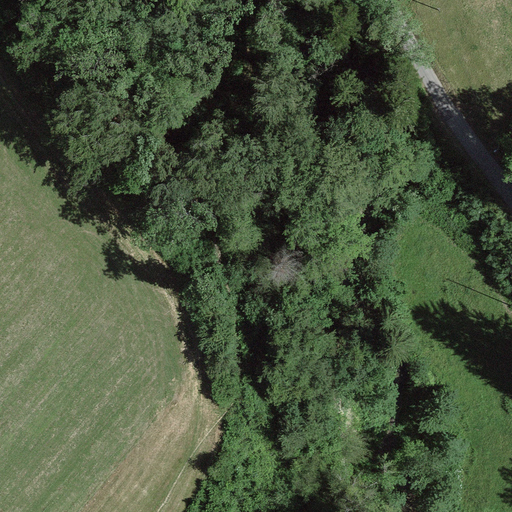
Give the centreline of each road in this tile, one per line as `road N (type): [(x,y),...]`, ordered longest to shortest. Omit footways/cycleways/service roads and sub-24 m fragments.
road 1 (track): [(198,334),(172,280),(42,121),(0,55)]
road 2 (residential): [(511,198),(387,0)]
